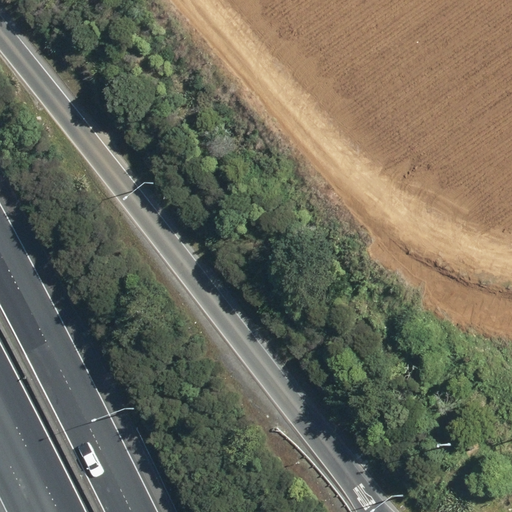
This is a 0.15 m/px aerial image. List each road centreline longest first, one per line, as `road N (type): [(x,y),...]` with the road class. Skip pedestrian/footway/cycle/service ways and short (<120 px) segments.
road 1 (motorway): [(0,14),(371,511)]
road 2 (motorway): [(0,257),(129,511)]
road 3 (motorway): [(60,511),(0,396)]
